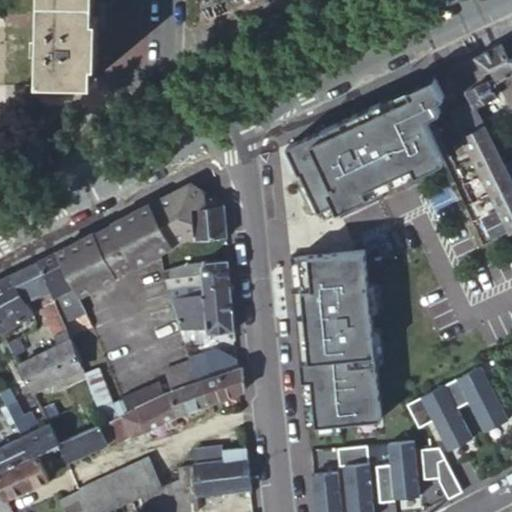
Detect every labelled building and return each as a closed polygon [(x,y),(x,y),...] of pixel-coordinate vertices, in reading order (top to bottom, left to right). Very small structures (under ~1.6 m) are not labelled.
[(52,0),(52,19),(44,19),(43,34),(37,34),(36,48),(41,48),(42,62),(51,63),(51,80),(92,81),(93,64),(97,64),(98,21),(94,20),(94,0),(52,0)] [(511,59),(511,60),(503,44),(476,58),(485,73),(491,70),(497,82),(508,76),(511,73),(511,59)] [(485,73),(476,58),(453,68),(467,91),(489,80),(485,73)] [(434,76),(289,147),(320,212),(334,205),(338,213),(341,220),(386,198),(378,183),(412,167),(416,175),(444,161),(424,119),(440,111),(435,101),(445,97),(434,76)] [(489,80),(467,91),(474,103),(477,108),(484,104),(498,96),(489,80)] [(498,237),(511,230),(511,179),(505,166),(481,116),(477,108),(474,103),(454,114),(468,138),(502,210),(488,217),(498,237)] [(488,112),(484,104),(477,108),(481,116),(488,112)] [(259,164),(267,235),(276,231),(287,226),(287,225),(309,223),(308,212),(307,201),(309,196),(306,196),(306,184),(302,177),(299,179),(286,152),(285,150),(259,164)] [(95,232),(58,252),(79,296),(119,276),(118,275),(135,266),(136,267),(175,246),(185,241),(194,237),(193,211),(194,210),(225,207),(209,195),(193,184),(152,205),(151,203),(113,223),(113,224),(96,234),(95,232)] [(334,205),(320,212),(323,220),(338,213),(334,205)] [(228,239),(225,207),(194,210),(193,211),(194,237),(185,241),(187,246),(196,242),(228,239)] [(317,212),(308,212),(309,223),(287,225),(287,226),(276,231),(277,234),(296,230),(316,228),(315,223),(318,223),(317,212)] [(58,252),(40,262),(66,324),(88,314),(79,296),(58,252)] [(365,253),(290,260),(303,384),(312,383),(317,428),(383,422),(365,253)] [(204,287),(232,284),(231,272),(230,261),(206,263),(202,267),(204,285),(204,287)] [(23,366),(35,391),(82,365),(66,324),(40,262),(35,265),(16,274),(0,280),(0,326),(4,332),(33,314),(26,301),(38,295),(61,344),(23,366)] [(182,268),(178,269),(184,287),(198,286),(204,285),(202,267),(206,263),(188,266),(182,268)] [(178,269),(165,274),(169,290),(181,288),(184,287),(178,269)] [(207,335),(235,333),(234,309),(232,284),(204,287),(204,291),(199,292),(199,295),(183,298),(172,299),(181,331),(207,329),(207,335)] [(181,288),(169,290),(172,299),(183,298),(181,288)] [(208,344),(207,335),(207,329),(181,331),(185,344),(208,344)] [(18,340),(9,345),(16,357),(25,352),(18,340)] [(203,381),(225,372),(220,358),(218,351),(189,358),(190,362),(197,383),(203,381)] [(237,359),(220,358),(225,372),(238,368),(237,359)] [(173,393),(197,383),(190,362),(165,372),(173,393)] [(226,396),(239,392),(245,390),(243,366),(238,368),(225,372),(203,381),(211,401),(226,396)] [(127,410),(122,398),(111,402),(98,367),(85,372),(103,421),(109,419),(124,412),(127,411),(127,410)] [(509,423),(481,370),(445,388),(457,411),(469,405),(484,435),(509,423)] [(177,414),(211,401),(203,381),(197,383),(173,393),(169,394),(177,414)] [(308,429),(317,428),(312,383),(303,384),(308,429)] [(127,410),(137,407),(163,397),(158,384),(122,398),(127,410)] [(472,441),(457,411),(445,388),(407,408),(419,430),(427,426),(433,423),(447,451),(448,453),(472,441)] [(13,392),(3,397),(8,408),(19,402),(13,392)] [(171,416),(177,414),(169,394),(163,397),(137,407),(146,430),(166,419),(171,416)] [(8,408),(17,425),(28,419),(19,402),(8,408)] [(79,415),(84,413),(81,403),(75,405),(79,415)] [(133,435),(146,430),(137,407),(127,410),(127,411),(124,412),(133,435)] [(120,441),(133,435),(124,412),(109,419),(118,437),(120,441)] [(171,416),(166,419),(170,427),(176,424),(171,416)] [(84,430),(90,428),(86,418),(81,420),(84,430)] [(112,441),(118,437),(109,419),(103,421),(99,424),(100,427),(106,425),(108,431),(110,435),(112,441)] [(433,423),(427,426),(440,450),(442,454),(447,451),(433,423)] [(78,433),(87,452),(107,443),(105,437),(103,433),(100,427),(99,424),(90,428),(84,430),(78,433)] [(32,455),(38,452),(59,443),(60,442),(52,425),(23,437),(32,455)] [(59,443),(68,461),(79,456),(87,452),(78,433),(60,442),(59,443)] [(23,437),(0,446),(0,469),(32,455),(23,437)] [(415,443),(389,446),(391,467),(394,500),(420,498),(415,443)] [(197,448),(199,464),(224,461),(224,450),(223,445),(197,448)] [(197,494),(252,487),(250,467),(248,448),(224,450),(224,461),(199,464),(195,464),(195,465),(178,467),(181,494),(197,493),(197,494)] [(374,511),(368,448),(339,451),(340,463),(344,463),(348,511),(374,511)] [(442,454),(440,450),(422,451),(425,481),(439,480),(439,483),(449,501),(463,493),(442,454)] [(0,469),(0,481),(6,496),(48,477),(38,452),(32,455),(0,469)] [(90,511),(102,511),(163,485),(155,470),(149,457),(79,488),(81,491),(90,511)] [(394,500),(391,467),(377,468),(380,504),(395,503),(394,500)] [(343,511),(340,469),(313,471),(316,511),(343,511)] [(65,511),(90,511),(81,491),(60,500),(65,511)] [(0,511),(12,511),(6,496),(0,498),(0,511)]
